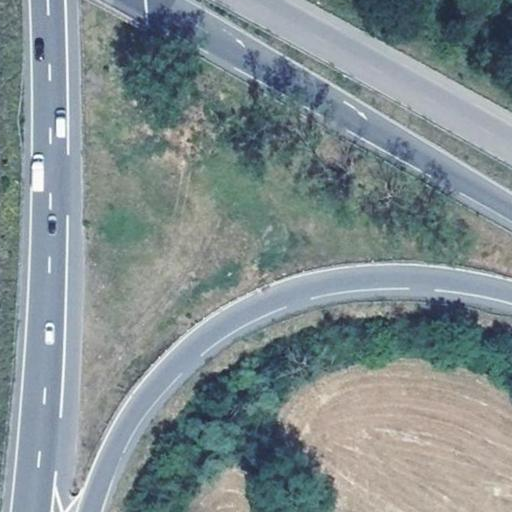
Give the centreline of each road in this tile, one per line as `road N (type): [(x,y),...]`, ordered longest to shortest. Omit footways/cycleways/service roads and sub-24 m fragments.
road 1 (motorway): [(90,511),(100,469),(144,396),(184,355),(289,293),(404,279),(511,297)]
road 2 (motorway): [(31,511),(46,310),(50,0)]
road 3 (motorway): [(144,0),(511,213)]
road 4 (motorway): [(511,153),(241,0)]
